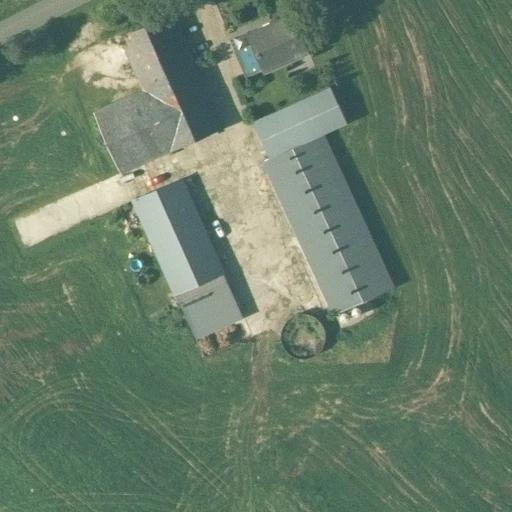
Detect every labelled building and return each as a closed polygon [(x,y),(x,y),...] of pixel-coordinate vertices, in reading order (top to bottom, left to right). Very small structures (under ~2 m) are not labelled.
[(170,15),(122,36),(121,36),(121,38),(122,38),(144,90),(195,67),(172,16),(171,14),(170,15)] [(292,15),(248,35),(263,69),(264,71),(308,51),(292,15)] [(252,43),(234,52),(245,77),(263,69),(252,43)] [(144,90),(94,112),(121,174),(222,128),(195,67),(144,90)] [(330,87),(253,123),(270,160),(323,135),(347,124),(330,87)] [(270,160),(264,163),(333,314),(369,297),(393,287),(323,135),(270,160)] [(181,181),(134,202),(175,293),(223,272),(181,181)] [(141,267),(141,265),(141,262),(140,261),(138,259),(136,259),(134,260),(132,261),(130,263),(130,265),(131,267),(132,269),(134,270),(136,270),(138,270),(140,269),(141,267)] [(223,272),(175,293),(191,329),(238,308),(223,272)] [(148,281),(148,279),(148,277),(146,275),(145,274),(142,274),(140,274),(138,275),(137,277),(137,279),(137,282),(139,283),(140,285),(143,285),(145,285),(147,283),(148,281)] [(324,344),(325,336),(323,327),(318,320),(311,315),(303,314),(294,316),(287,321),(282,328),(281,336),(283,345),(288,352),(295,357),(303,358),(312,356),(319,351),(324,344)]
